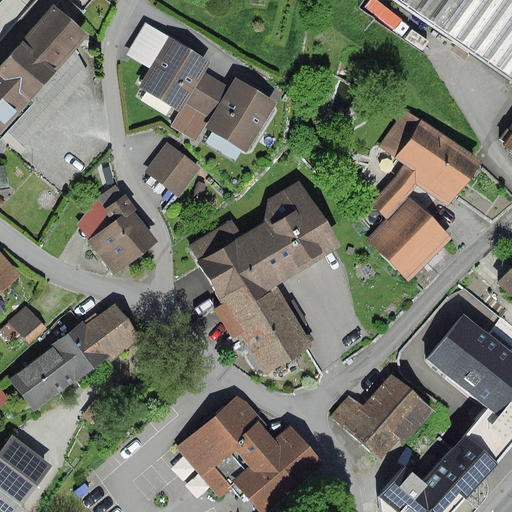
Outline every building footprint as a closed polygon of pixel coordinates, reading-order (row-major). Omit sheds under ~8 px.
[(511,0),(383,0),(500,86),(509,71),(511,73),(511,0)] [(54,6),(0,63),(0,132),(31,99),(56,73),(54,70),(73,50),(86,36),(54,6)] [(219,62),(176,37),(145,90),(189,115),(197,102),(220,115),(214,125),(253,147),(279,101),(241,80),(236,89),(212,75),(219,62)] [(8,132),(25,146),(89,76),(75,53),(73,50),(54,70),(56,73),(31,99),(35,102),(8,132)] [(511,110),(484,150),(511,168),(511,110)] [(474,162),(397,113),(375,156),(394,165),(360,205),(381,221),(397,201),(408,187),(437,208),(474,162)] [(200,167),(167,142),(144,172),(176,197),(200,167)] [(86,180),(91,184),(109,165),(104,160),(86,180)] [(237,216),(186,246),(222,305),(215,309),(233,337),(239,333),(284,307),(272,286),(337,246),(298,182),(268,200),(265,224),(248,234),(237,216)] [(117,186),(96,200),(103,210),(124,196),(117,186)] [(90,240),(87,242),(116,275),(158,243),(126,195),(124,196),(103,210),(112,224),(90,240)] [(78,225),(90,240),(112,224),(103,210),(96,200),(78,225)] [(397,201),(381,221),(362,243),(398,284),(441,237),(397,201)] [(0,253),(0,291),(20,276),(0,253)] [(511,254),(511,253),(481,287),(511,313),(511,254)] [(84,322),(53,344),(55,347),(79,381),(107,361),(110,365),(144,342),(116,303),(86,324),(84,322)] [(309,349),(284,307),(239,333),(264,375),(309,349)] [(26,308),(1,331),(13,343),(20,336),(28,345),(46,329),(26,308)] [(449,511),(511,437),(511,362),(465,324),(435,360),(487,402),(425,478),(408,464),(382,495),(384,511),(449,511)] [(79,381),(55,347),(9,379),(34,413),(79,381)] [(361,404),(350,394),(331,416),(380,460),(400,438),(405,443),(434,410),(390,371),(361,404)] [(0,387),(0,407),(9,401),(0,387)] [(238,396),(177,447),(220,498),(235,485),(258,511),(267,511),(324,464),(292,426),(275,440),(238,396)] [(94,399),(83,419),(100,430),(112,410),(94,399)] [(54,468),(13,438),(0,454),(0,488),(20,504),(25,507),(54,468)] [(13,511),(20,504),(0,488),(0,510),(2,511),(13,511)]
